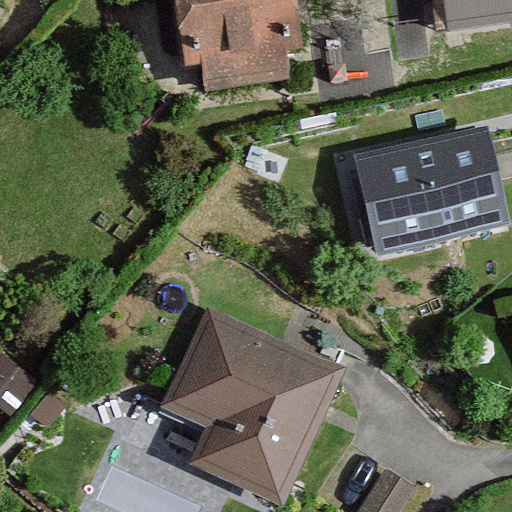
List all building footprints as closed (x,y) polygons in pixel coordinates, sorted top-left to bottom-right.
[(198,0),(213,94),(337,76),(326,0),(198,0)] [(511,0),(458,0),(463,35),(511,28),(511,0)] [(489,141),(381,168),(402,251),(510,223),(489,141)] [(351,371),(213,313),(172,410),(220,430),(205,467),(294,504),(351,371)] [(400,511),(411,492),(384,478),(365,511),(400,511)]
